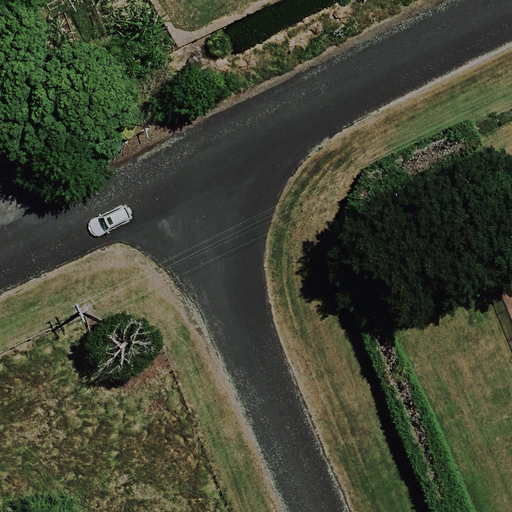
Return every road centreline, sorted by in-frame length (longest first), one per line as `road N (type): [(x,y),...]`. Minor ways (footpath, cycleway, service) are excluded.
road 1 (residential): [(511,4),(166,173)]
road 2 (residential): [(166,173),(316,511)]
road 3 (residential): [(166,173),(0,254)]
